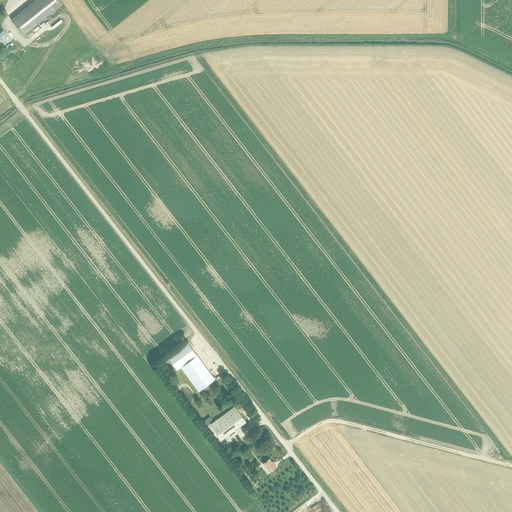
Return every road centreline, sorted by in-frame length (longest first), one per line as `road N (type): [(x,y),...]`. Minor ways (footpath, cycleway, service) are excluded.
road 1 (unclassified): [(337,511),(0,79)]
road 2 (track): [(511,464),(338,419),(286,446)]
